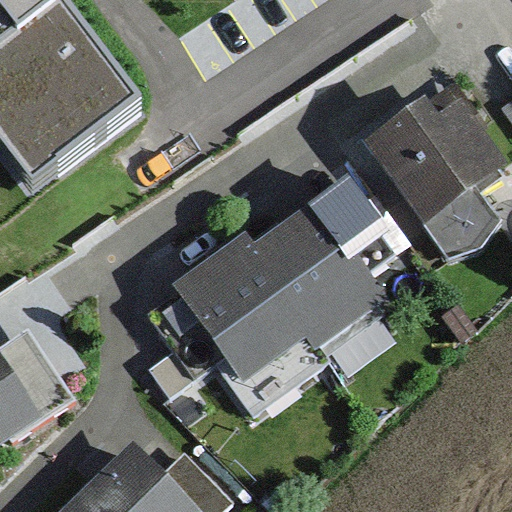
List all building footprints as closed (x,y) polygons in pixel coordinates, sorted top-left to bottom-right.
[(58,0),(0,0),(0,140),(32,186),(138,110),(58,0)] [(426,118),(370,158),(448,266),(482,256),(501,230),(481,203),(503,187),(456,121),(438,134),(426,118)] [(251,262),(310,343),(320,357),(386,309),(316,214),(251,262)] [(251,262),(242,250),(173,300),(241,393),(310,343),(251,262)] [(0,393),(0,449),(26,432),(0,393)] [(161,494),(126,461),(77,511),(220,511),(179,474),(161,494)]
